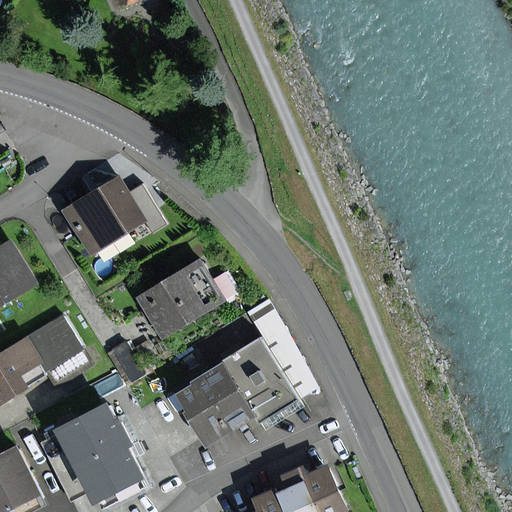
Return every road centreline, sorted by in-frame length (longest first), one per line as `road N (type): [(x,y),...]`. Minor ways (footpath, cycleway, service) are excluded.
road 1 (track): [(455,511),(236,0)]
road 2 (residential): [(407,511),(290,277),(212,188),(85,105)]
road 3 (residential): [(24,200),(113,344)]
